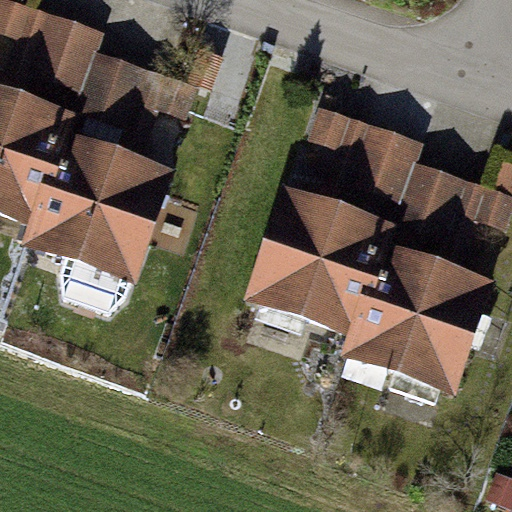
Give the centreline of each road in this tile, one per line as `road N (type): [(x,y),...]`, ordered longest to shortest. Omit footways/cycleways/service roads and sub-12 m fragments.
road 1 (track): [(0,360),(414,511)]
road 2 (residential): [(239,0),(480,81)]
